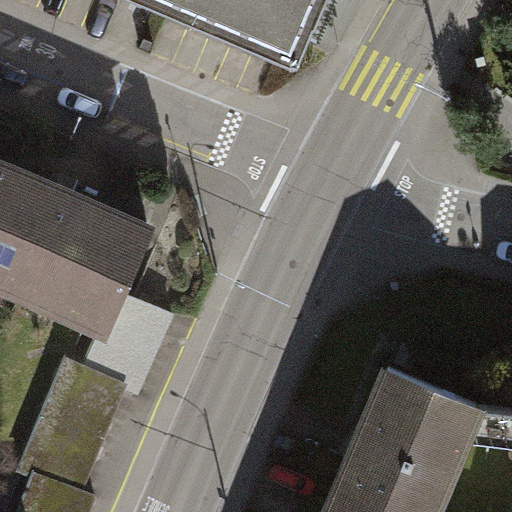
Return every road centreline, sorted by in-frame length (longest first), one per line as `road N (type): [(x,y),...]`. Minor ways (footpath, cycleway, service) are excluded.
road 1 (residential): [(326,179),(176,511)]
road 2 (residential): [(0,42),(326,179)]
road 3 (residential): [(429,0),(326,179)]
road 4 (residential): [(511,226),(326,179)]
